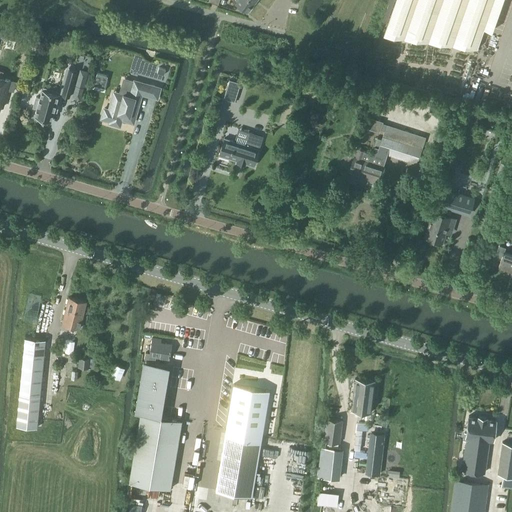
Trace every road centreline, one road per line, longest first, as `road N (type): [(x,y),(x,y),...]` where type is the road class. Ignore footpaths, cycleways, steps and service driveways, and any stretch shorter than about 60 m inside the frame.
road 1 (unclassified): [(511,313),(0,165)]
road 2 (tertiary): [(511,375),(0,228)]
